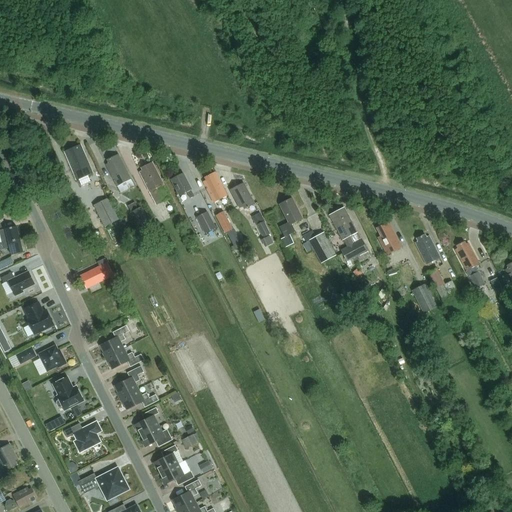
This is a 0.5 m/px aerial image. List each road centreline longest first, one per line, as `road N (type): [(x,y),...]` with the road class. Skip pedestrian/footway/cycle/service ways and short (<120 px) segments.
road 1 (tertiary): [(511,230),(0,100)]
road 2 (residential): [(162,511),(77,342),(48,244),(0,146)]
road 3 (residential): [(64,511),(0,388)]
